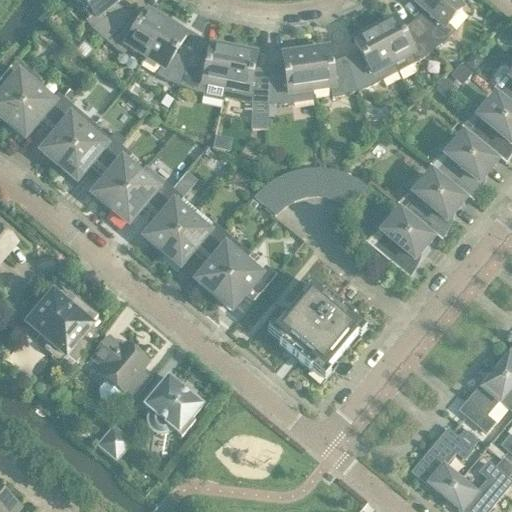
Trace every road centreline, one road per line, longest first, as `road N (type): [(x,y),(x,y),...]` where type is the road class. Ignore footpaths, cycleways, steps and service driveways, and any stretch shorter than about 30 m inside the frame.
road 1 (residential): [(326,444),(0,185)]
road 2 (residential): [(326,444),(511,219)]
road 3 (residential): [(212,0),(270,15),(339,0)]
